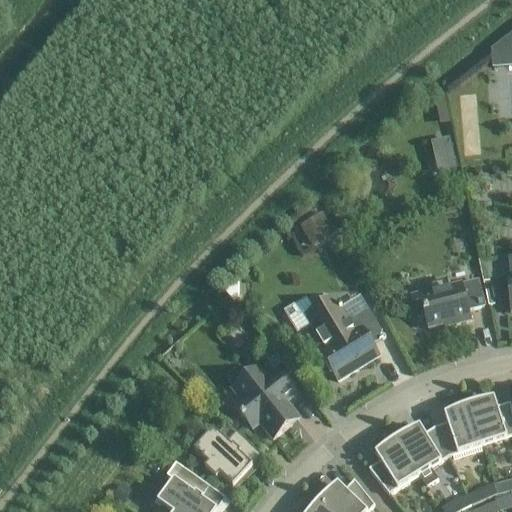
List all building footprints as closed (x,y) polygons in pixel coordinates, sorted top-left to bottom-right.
[(449,141),(430,145),(437,177),(456,172),(449,141)] [(322,216),(299,229),(311,250),(334,237),(322,216)] [(493,308),(488,283),(482,285),(487,309),(493,308)] [(455,329),(470,325),(467,314),(483,310),(477,286),(461,290),(461,288),(449,291),(447,284),(431,289),(432,296),(411,301),(416,321),(425,319),(428,333),(454,326),(455,329)] [(312,313),(302,319),(309,329),(315,339),(314,340),(314,342),(315,345),(315,347),(319,351),(322,351),(324,354),(320,357),(337,385),(378,360),(371,349),(378,345),(385,341),(368,313),(368,314),(360,319),(354,322),(350,325),(341,310),(335,299),(326,305),(322,304),(317,305),(313,309),(312,313)] [(232,391),(231,392),(241,404),(235,409),(241,417),(239,419),(244,424),(245,423),(252,431),(259,425),(272,443),(291,428),(298,423),(292,415),(284,406),(288,403),(295,397),(278,375),(270,381),(266,384),(257,371),(246,380),(232,391)] [(475,431),(482,451),(511,440),(511,419),(510,408),(510,407),(496,412),(494,403),(485,404),(480,405),(475,406),(468,409),(475,431)] [(435,432),(449,462),(482,451),(475,431),(468,409),(459,412),(444,419),(447,428),(435,432)] [(396,442),(419,480),(426,491),(438,484),(431,473),(449,462),(435,432),(424,439),(419,430),(404,437),(396,442)] [(220,480),(233,492),(245,481),(244,480),(262,460),(236,436),(226,446),(213,434),(194,455),(208,469),(204,473),(216,484),(220,480)] [(380,466),(368,474),(388,498),(388,499),(419,480),(396,442),(388,448),(374,458),(380,466)] [(173,484),(157,507),(164,511),(218,511),(226,503),(182,472),(175,466),(166,479),(173,484)] [(318,505),(324,511),(372,511),(374,510),(354,486),(354,485),(344,495),(337,488),(318,505)] [(115,493),(111,500),(123,507),(127,500),(129,496),(130,494),(118,487),(117,490),(115,493)] [(492,487),(466,498),(472,510),(487,504),(498,499),(497,499),(496,496),(495,493),(492,487)] [(441,511),(466,511),(472,510),(466,498),(441,511)]
